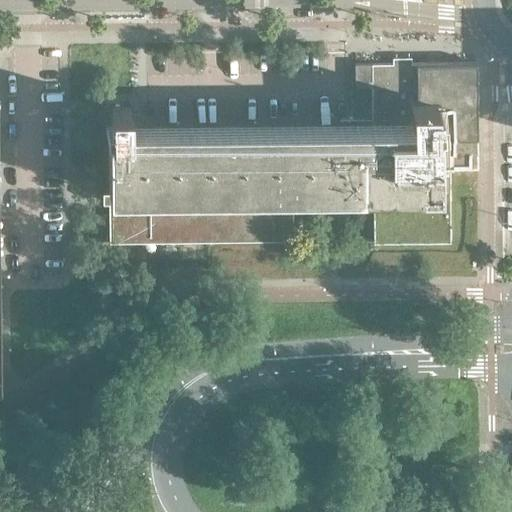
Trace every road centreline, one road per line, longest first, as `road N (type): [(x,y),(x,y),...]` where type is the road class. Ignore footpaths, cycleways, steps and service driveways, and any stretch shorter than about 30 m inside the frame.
road 1 (secondary): [(165,407),(203,373),(229,363),(511,350)]
road 2 (tertiary): [(32,3),(331,0)]
road 3 (residential): [(33,273),(32,3)]
road 4 (secondary): [(165,407),(77,511)]
